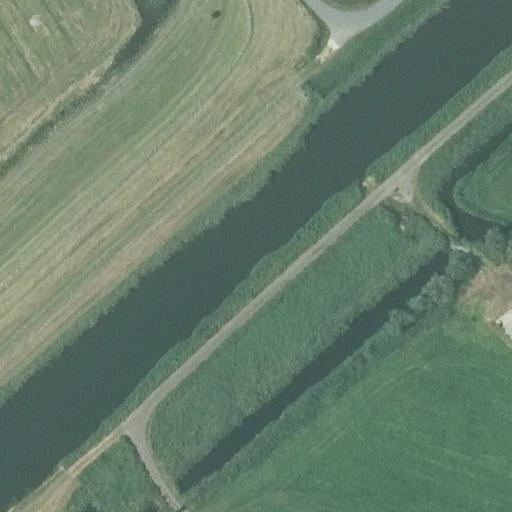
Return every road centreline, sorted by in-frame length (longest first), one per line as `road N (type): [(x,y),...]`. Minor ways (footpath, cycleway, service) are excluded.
road 1 (track): [(211,511),(482,295),(471,259),(397,180)]
road 2 (track): [(397,180),(142,413),(136,445),(177,511)]
road 3 (track): [(397,180),(511,76)]
